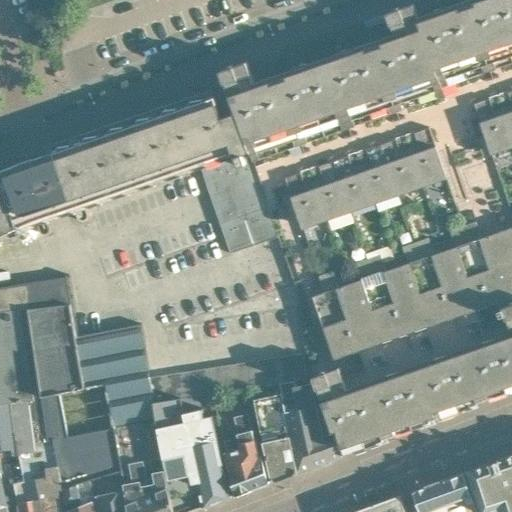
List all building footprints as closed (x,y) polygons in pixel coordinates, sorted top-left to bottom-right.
[(511,60),(511,0),(469,0),(449,7),(418,18),(414,4),(401,8),(387,13),(389,20),(366,28),(367,29),(372,43),(265,80),(254,83),(247,62),(220,71),(225,85),(226,84),(252,159),(288,147),(300,143),(312,138),(335,130),(348,126),(361,122),(383,114),(395,110),(408,105),(433,97),(443,93),(444,96),(446,96),(443,85),(453,81),(477,73),(489,69),(501,65),(511,60)] [(87,209),(201,170),(222,229),(234,224),(245,220),(256,217),(261,215),(259,210),(269,206),(252,159),(226,84),(225,85),(52,144),(72,201),(82,197),(86,209),(76,213),(77,217),(78,219),(79,220),(80,220),(81,221),(82,221),(84,221),(86,220),(87,220),(87,219),(88,218),(89,216),(89,215),(89,214),(88,213),(87,209)] [(511,90),(508,92),(509,96),(500,99),(511,134),(511,90)] [(511,144),(511,134),(500,99),(491,102),(490,98),(474,103),(491,152),(511,144)] [(415,136),(406,139),(422,184),(446,176),(430,127),(414,133),(415,136)] [(422,184),(406,139),(398,142),(397,139),(381,144),(398,193),(422,184)] [(72,201),(52,144),(33,151),(26,153),(0,163),(0,243),(2,242),(25,232),(38,227),(39,231),(40,232),(41,233),(43,234),(44,234),(46,234),(47,234),(48,233),(49,232),(50,231),(50,229),(50,228),(50,227),(49,222),(56,220),(76,213),(72,201)] [(398,193),(381,144),(367,149),(368,153),(359,156),(374,201),(398,193)] [(374,201),(359,156),(350,159),(349,155),(333,161),(350,209),(374,201)] [(350,209),(333,161),(319,166),(320,169),(311,172),(326,217),(350,209)] [(326,217),(311,172),(303,175),(301,172),(285,178),(302,226),(326,217)] [(82,197),(72,201),(76,213),(86,209),(82,197)] [(279,236),(274,221),(269,206),(259,210),(261,215),(256,217),(265,241),(279,236)] [(265,241),(256,217),(245,220),(254,245),(265,241)] [(254,245),(245,220),(234,224),(242,249),(254,245)] [(476,221),(464,225),(463,225),(468,242),(481,238),(476,221)] [(242,249),(234,224),(222,229),(230,253),(242,249)] [(468,242),(463,225),(450,230),(455,246),(468,242)] [(511,237),(315,305),(333,359),(358,350),(364,370),(342,377),(339,367),(314,376),(318,389),(319,388),(334,433),(336,432),(337,435),(335,436),(336,438),(337,437),(338,441),(337,441),(337,443),(339,442),(342,453),(341,454),(341,455),(343,455),(345,455),(344,453),(366,446),(366,447),(368,446),(367,444),(377,440),(377,439),(388,435),(388,436),(390,436),(390,434),(411,427),(412,429),(414,428),(413,426),(425,422),(424,420),(435,416),(436,418),(438,417),(437,416),(459,408),(459,410),(461,409),(460,408),(470,404),(470,402),(482,398),(483,400),(485,399),(484,397),(506,390),(506,392),(508,391),(508,389),(511,387),(511,237)] [(434,254),(431,246),(428,237),(415,242),(421,258),(434,254)] [(421,258),(415,242),(402,246),(405,254),(408,263),(421,258)] [(386,270),(383,262),(380,254),(367,258),(373,275),(386,270)] [(373,275),(367,258),(354,263),(360,279),(373,275)] [(338,287),(335,278),(333,270),(319,275),(325,292),(338,287)] [(98,511),(128,511),(126,502),(127,501),(112,419),(114,418),(107,376),(83,380),(77,340),(79,338),(67,275),(0,286),(0,313),(29,309),(53,442),(58,441),(65,483),(91,477),(98,511)] [(21,451),(27,488),(17,490),(20,503),(21,511),(65,511),(53,442),(29,309),(0,313),(0,418),(4,447),(10,446),(11,452),(21,451)] [(175,511),(156,403),(151,377),(142,327),(79,338),(77,340),(83,380),(107,376),(114,418),(112,419),(127,501),(126,502),(128,511),(175,511)] [(304,352),(291,354),(295,381),(308,379),(304,352)] [(295,381),(291,354),(279,356),(283,382),(295,381)] [(283,382),(279,356),(268,358),(272,384),(283,382)] [(272,384),(268,358),(256,360),(260,386),(272,384)] [(260,386),(256,360),(244,362),(248,388),(260,386)] [(248,388),(244,362),(233,364),(237,390),(248,388)] [(237,390),(233,364),(221,366),(225,392),(237,390)] [(225,392),(221,366),(209,367),(213,393),(225,392)] [(213,393),(209,367),(198,369),(202,395),(213,393)] [(202,395),(198,369),(186,371),(190,397),(202,395)] [(190,397),(186,371),(174,373),(178,399),(181,399),(190,397)] [(178,399),(174,373),(163,375),(167,401),(178,399)] [(163,375),(151,377),(156,403),(167,401),(163,375)] [(334,431),(324,435),(313,384),(296,388),(298,397),(284,399),(299,472),(330,461),(329,460),(343,455),(341,455),(341,454),(342,453),(339,442),(337,443),(337,441),(338,441),(337,437),(336,438),(335,436),(337,435),(336,432),(334,433),(334,431)] [(299,472),(283,391),(256,397),(273,481),(299,472)] [(206,417),(204,407),(183,411),(181,399),(178,399),(167,401),(156,403),(175,511),(190,511),(205,507),(232,497),(215,415),(206,417)] [(270,482),(264,455),(260,456),(251,415),(237,418),(241,436),(225,439),(236,496),(253,490),(253,489),(270,482)] [(0,418),(0,511),(9,511),(2,472),(0,462),(0,446),(4,447),(0,418)] [(511,511),(511,455),(501,459),(501,458),(489,463),(470,470),(483,510),(499,505),(500,511),(511,511)] [(477,511),(466,474),(465,472),(414,491),(402,495),(407,511),(477,511)] [(69,511),(98,511),(91,477),(65,483),(69,511)] [(407,511),(402,495),(356,511),(407,511)]
